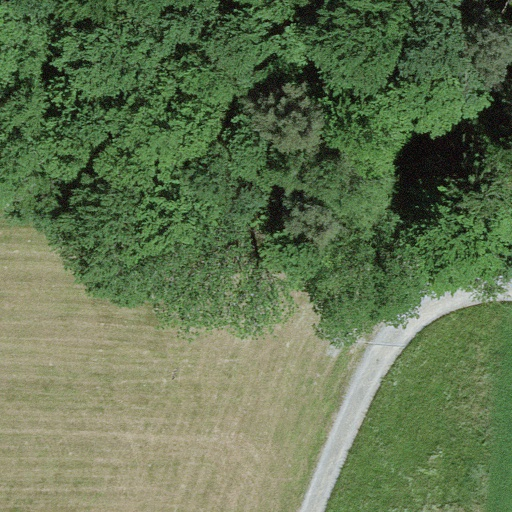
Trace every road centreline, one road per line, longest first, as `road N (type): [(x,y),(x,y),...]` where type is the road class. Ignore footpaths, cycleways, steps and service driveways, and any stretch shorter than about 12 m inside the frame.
road 1 (track): [(0,200),(103,212),(422,296)]
road 2 (track): [(511,285),(487,279),(422,296),(385,344),(310,511)]
